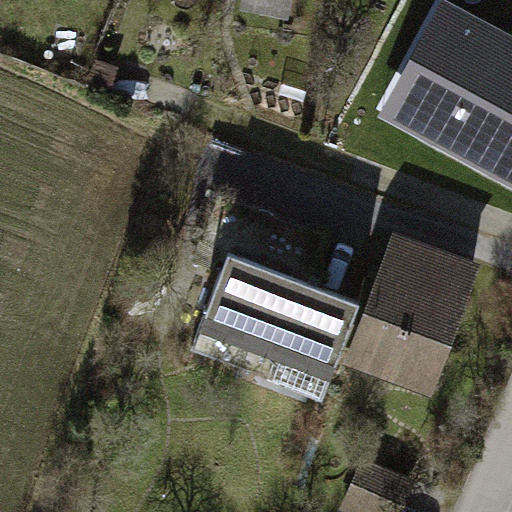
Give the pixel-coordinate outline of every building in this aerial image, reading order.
[(46,53),(79,68),(94,35),(61,20),(46,53)] [(511,97),(497,124),(511,132),(511,97)] [(466,265),(390,236),(372,282),(358,276),(351,295),(352,296),(336,339),(337,339),(385,357),(382,366),(422,381),(466,265)] [(351,295),(222,246),(184,345),(316,395),(337,339),(336,339),(352,296),(351,295)] [(386,511),(400,481),(372,469),(356,505),(372,511),(386,511)]
